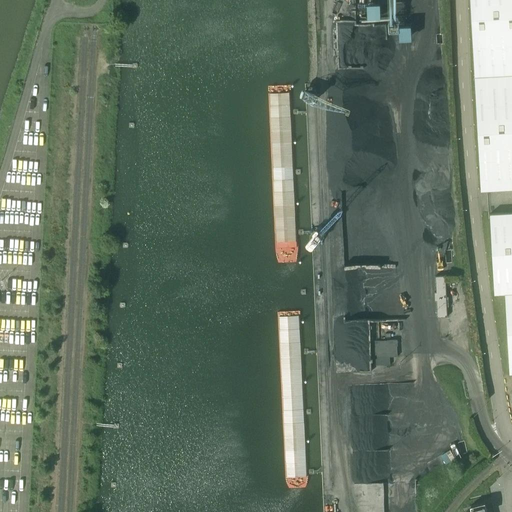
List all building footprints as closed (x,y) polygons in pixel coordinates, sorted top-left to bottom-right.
[(511,0),(470,0),(481,190),(487,190),(511,188),(511,0)] [(399,38),(412,37),(411,23),(399,23),(399,38)] [(511,212),(490,214),(495,294),(505,293),(510,373),(511,372),(511,212)] [(447,317),(445,276),(435,276),(436,292),(434,292),(435,301),(436,301),(437,317),(447,317)] [(397,357),(397,340),(371,341),(372,366),(390,365),(390,357),(397,357)] [(470,506),(471,511),(491,511),(491,510),(490,511),(487,511),(485,502),(470,506)]
